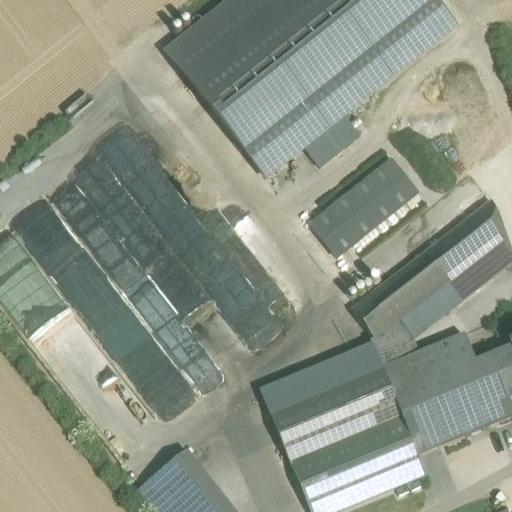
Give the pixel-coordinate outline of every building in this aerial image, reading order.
[(428,0),(243,0),(168,59),(265,180),(302,151),(342,120),(453,31),(428,0)] [(143,94),(117,113),(132,133),(158,114),(143,94)] [(358,142),(342,120),(302,151),(320,173),(358,142)] [(166,180),(157,186),(127,144),(103,161),(114,177),(117,176),(155,229),(167,220),(186,207),(166,180)] [(38,187),(63,170),(51,153),(26,170),(38,187)] [(311,228),(339,265),(425,200),(397,163),(311,228)] [(126,205),(116,182),(90,193),(100,217),(126,205)] [(492,205),(352,315),(373,344),(380,353),(408,331),(511,251),(492,205)] [(408,331),(380,353),(373,344),(370,346),(400,419),(417,461),(418,461),(511,421),(511,414),(509,408),(510,408),(491,362),(477,368),(465,340),(419,359),(408,331)] [(511,346),(510,347),(511,350),(511,353),(491,362),(510,408),(511,406),(511,346)] [(382,375),(271,421),(290,465),(400,419),(382,375)] [(400,419),(290,465),(308,511),(349,511),(426,480),(418,461),(417,461),(400,419)] [(499,455),(486,461),(492,474),(505,468),(499,455)] [(229,511),(188,459),(141,495),(154,511),(229,511)]
